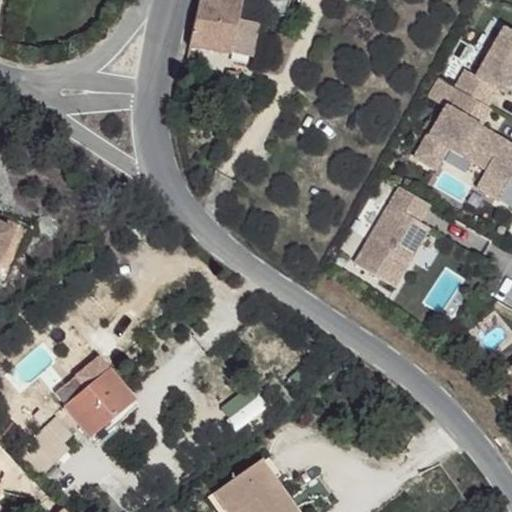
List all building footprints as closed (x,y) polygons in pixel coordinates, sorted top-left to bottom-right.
[(193,0),(186,45),(229,51),(237,0),(193,0)] [(260,30),(241,26),(237,51),(257,54),(260,30)] [(466,66),(455,83),(484,101),(487,103),(498,86),(506,91),(511,82),(511,29),(507,27),(478,73),(466,66)] [(484,101),(455,83),(444,101),(447,103),(429,130),(426,128),(412,151),(434,165),(447,144),(484,167),(473,184),(495,198),(511,171),(511,142),(473,119),(484,101)] [(425,201),(395,182),(348,257),(387,282),(404,256),(397,252),(418,220),(414,217),(425,201)] [(418,220),(397,252),(404,256),(424,224),(418,220)] [(0,271),(16,234),(0,226),(0,271)] [(511,361),(501,370),(511,383),(511,361)] [(131,402),(104,369),(62,404),(89,436),(131,402)] [(17,451),(40,473),(75,438),(53,415),(17,451)] [(299,511),(261,460),(212,495),(225,511),(299,511)]
